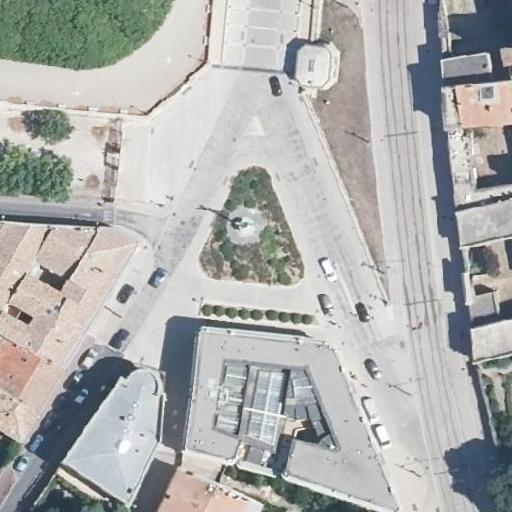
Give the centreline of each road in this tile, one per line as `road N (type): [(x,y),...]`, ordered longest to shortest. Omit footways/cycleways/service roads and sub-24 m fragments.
road 1 (residential): [(4,511),(105,351)]
road 2 (residential): [(347,299),(310,309),(188,294)]
road 3 (residential): [(347,299),(295,163)]
